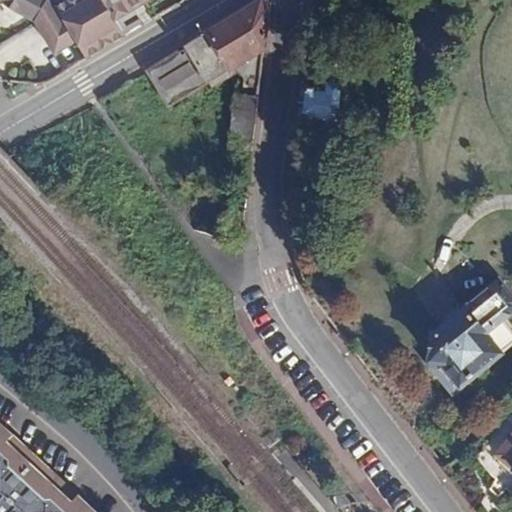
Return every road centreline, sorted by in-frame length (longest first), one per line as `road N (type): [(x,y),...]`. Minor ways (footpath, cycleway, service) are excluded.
road 1 (residential): [(289,0),(269,161),(269,221),(283,282),(296,315),(444,511)]
road 2 (tertiary): [(224,0),(0,139)]
road 3 (residential): [(0,367),(87,439),(151,511)]
